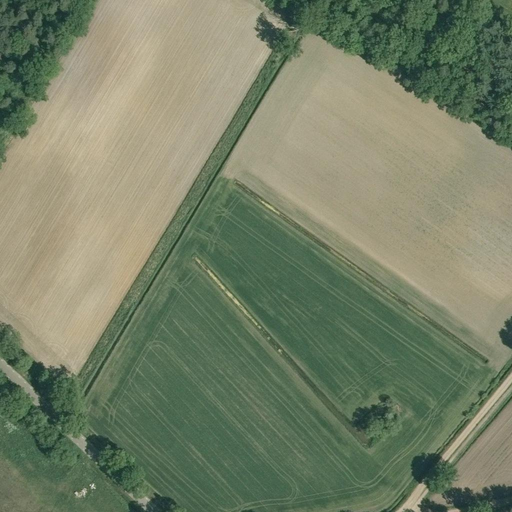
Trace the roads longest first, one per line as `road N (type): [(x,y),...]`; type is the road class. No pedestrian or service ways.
road 1 (tertiary): [(154,511),(0,365)]
road 2 (track): [(401,511),(511,377)]
